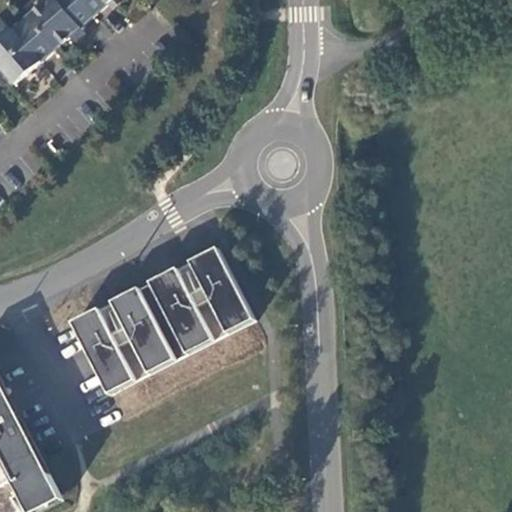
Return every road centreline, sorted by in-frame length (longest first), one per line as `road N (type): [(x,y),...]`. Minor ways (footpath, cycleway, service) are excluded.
road 1 (unclassified): [(310,250),(326,511)]
road 2 (residential): [(0,156),(158,20)]
road 3 (unclassified): [(180,208),(75,268),(0,299)]
road 4 (unclassified): [(305,54),(382,39),(447,0)]
